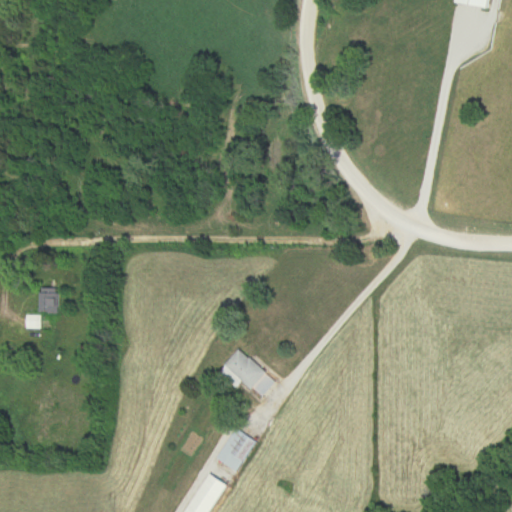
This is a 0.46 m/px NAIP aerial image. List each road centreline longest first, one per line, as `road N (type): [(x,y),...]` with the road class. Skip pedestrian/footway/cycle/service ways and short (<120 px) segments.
road 1 (residential): [(408,214),(227,458),(173,511)]
road 2 (residential): [(511,244),(449,235),(375,198),(353,174),(329,139),(314,94),(311,0)]
